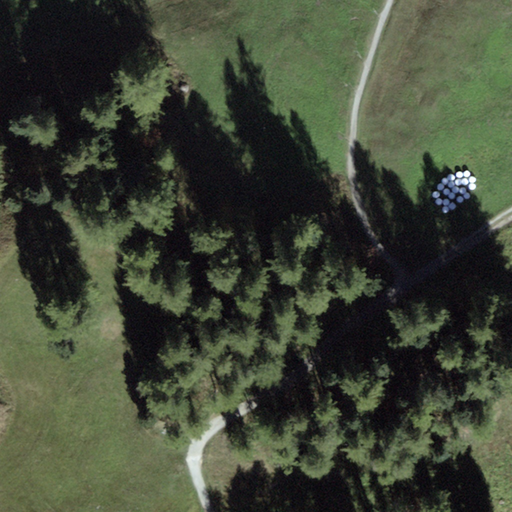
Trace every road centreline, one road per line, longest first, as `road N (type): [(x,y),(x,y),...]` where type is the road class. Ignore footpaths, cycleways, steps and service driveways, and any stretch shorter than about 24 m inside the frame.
road 1 (track): [(402,286),(279,387),(203,437),(193,458),(210,511)]
road 2 (track): [(402,286),(511,214)]
